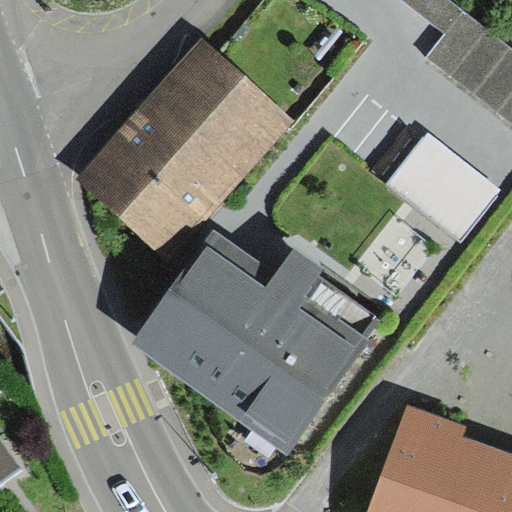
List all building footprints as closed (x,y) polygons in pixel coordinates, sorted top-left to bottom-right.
[(511,54),(454,12),(418,61),(511,130),(511,54)] [(286,124),(203,51),(85,185),(168,258),(286,124)] [(502,192),(422,130),(380,184),(459,247),(502,192)] [(265,297),(207,258),(141,354),(282,451),(350,352),(295,314),(320,277),(292,258),(265,297)] [(411,416),(376,511),(511,511),(511,465),(459,446),(463,435),(411,416)]
